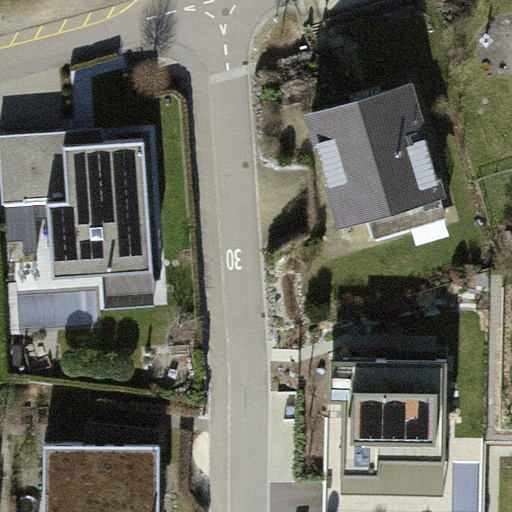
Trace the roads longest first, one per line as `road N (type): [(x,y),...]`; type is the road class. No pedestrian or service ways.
road 1 (residential): [(220,5),(248,339),(248,511)]
road 2 (residential): [(220,5),(0,58)]
